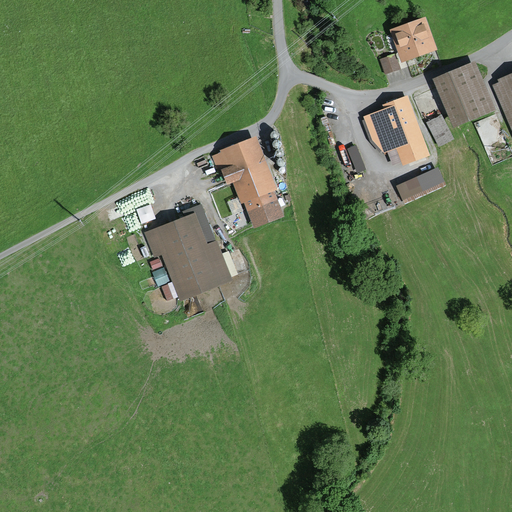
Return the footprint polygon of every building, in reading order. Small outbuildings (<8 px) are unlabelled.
[(389,31),(391,35),(385,37),(391,53),(397,51),(401,64),(437,51),(425,18),(389,31)] [(385,75),(401,70),(395,54),(379,60),(382,68),(385,75)] [(453,130),(496,112),(475,62),(432,80),(453,130)] [(498,83),(492,86),(511,132),(511,73),(497,80),(498,83)] [(381,151),(384,154),(387,152),(392,166),(401,163),(401,166),(430,156),(408,96),(382,105),(384,110),(363,117),(364,120),(361,121),(369,143),(380,153),(381,151)] [(454,140),(441,115),(426,123),(439,148),(454,140)] [(278,139),(279,137),(278,135),(278,134),(276,133),(275,133),(273,133),(271,134),(271,135),(270,137),(271,139),(271,140),(273,141),(274,141),(276,141),(277,140),(278,139)] [(227,186),(232,184),(241,205),(244,204),(254,230),(284,218),(274,192),(277,191),(256,137),(220,151),(220,153),(211,156),(218,173),(221,172),(227,186)] [(280,148),(281,146),(280,145),(279,143),(278,142),(277,142),(275,142),(274,143),(273,145),(273,146),(273,148),(274,149),(275,150),(277,150),(278,150),(279,149),(280,148)] [(356,145),(347,149),(357,174),(366,170),(356,145)] [(283,157),(284,155),(283,153),(282,152),(281,151),(279,151),(278,151),(276,152),(275,154),(275,155),(275,157),(276,158),(278,159),(279,159),(281,159),(282,158),(283,157)] [(284,166),(285,164),(284,162),(283,161),(282,160),(280,160),(279,160),(277,161),(277,162),(276,164),(277,166),(278,167),(279,168),(281,168),(282,168),(283,167),(284,166)] [(447,186),(438,167),(416,178),(422,191),(402,200),(404,205),(447,186)] [(142,223),(157,217),(152,202),(137,208),(142,223)] [(233,282),(231,277),(238,275),(229,251),(222,254),(216,241),(207,244),(195,213),(144,233),(155,258),(162,255),(180,302),(233,282)] [(164,268),(160,258),(152,261),(156,271),(164,268)] [(161,285),(168,300),(177,296),(170,281),(161,285)]
